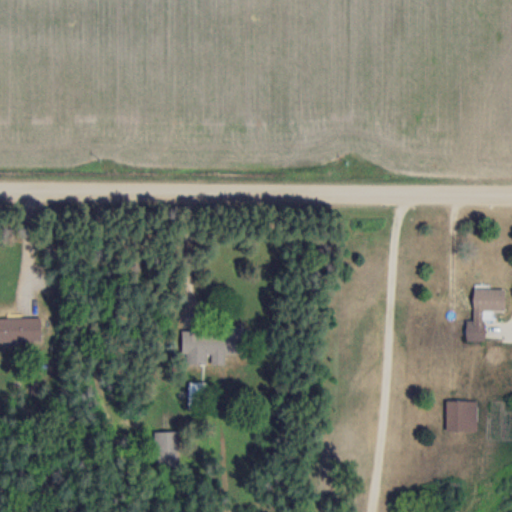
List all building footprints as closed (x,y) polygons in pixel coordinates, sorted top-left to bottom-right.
[(472,319),(465,319),(465,340),(484,340),(484,310),(503,310),(503,288),(472,288),(472,319)] [(41,318),(0,317),(0,340),(41,341),(41,318)] [(223,365),(223,353),(243,353),(243,326),(222,326),(222,331),(182,330),(182,364),(223,365)] [(188,406),(202,406),(202,383),(188,383),(188,406)] [(445,429),(475,429),(475,400),(445,400),(445,429)] [(154,466),(179,466),(179,431),(154,431),(154,466)]
